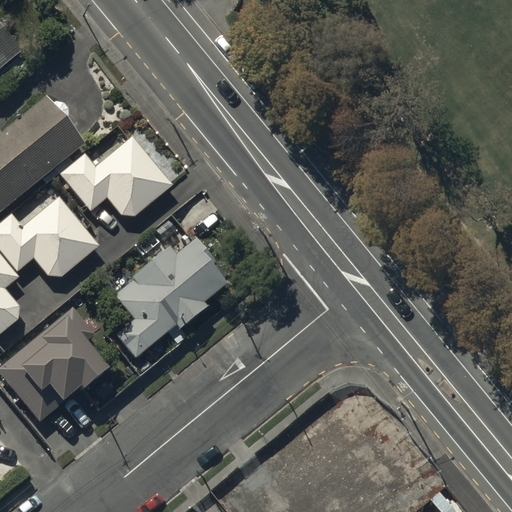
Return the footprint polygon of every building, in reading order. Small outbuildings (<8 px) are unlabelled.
[(0,84),(21,67),(14,58),(18,54),(0,32),(0,84)] [(84,144),(46,96),(0,132),(0,209),(40,177),(45,184),(71,162),(67,157),(84,144)] [(120,216),(133,217),(171,186),(131,137),(93,168),(82,155),(58,175),(89,213),(106,199),(120,216)] [(46,277),(60,277),(98,247),(57,197),(19,227),(9,214),(0,221),(0,254),(15,273),(32,259),(46,277)] [(205,307),(202,303),(225,283),(209,264),(212,261),(194,240),(185,247),(182,243),(171,252),(167,247),(131,277),(133,279),(112,296),(132,320),(114,335),(134,358),(172,326),(176,331),(205,307)] [(17,278),(0,258),(0,333),(16,321),(16,306),(2,290),(17,278)] [(91,334),(70,309),(0,366),(0,375),(38,422),(61,403),(59,401),(76,387),(79,390),(106,368),(83,340),(91,334)] [(389,411),(360,377),(293,433),(296,437),(278,452),(317,500),(352,471),(361,482),(384,463),(407,491),(422,478),(419,475),(431,465),(387,413),(389,411)] [(383,511),(374,501),(361,511),(383,511)]
